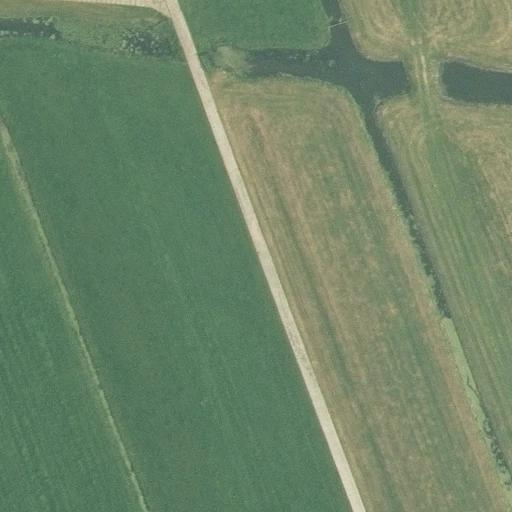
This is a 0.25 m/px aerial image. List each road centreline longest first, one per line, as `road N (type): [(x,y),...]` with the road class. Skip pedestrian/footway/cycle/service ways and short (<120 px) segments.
road 1 (track): [(171,0),(359,511)]
road 2 (track): [(53,0),(175,10)]
